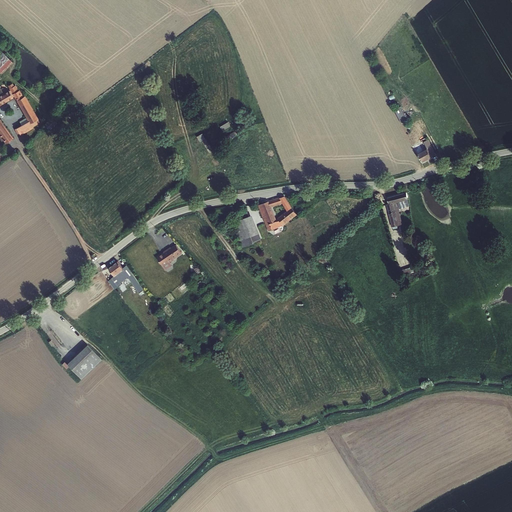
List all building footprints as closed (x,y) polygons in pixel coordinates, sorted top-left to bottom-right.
[(5,56),(0,60),(0,76),(12,64),(5,56)] [(0,105),(15,96),(28,118),(21,123),(23,125),(27,123),(31,130),(34,128),(34,127),(40,123),(37,117),(34,111),(25,96),(23,97),(19,91),(16,93),(13,95),(10,91),(4,94),(1,89),(0,90),(0,105)] [(390,103),(397,117),(403,114),(396,100),(390,103)] [(223,130),(231,127),(230,122),(221,125),(223,130)] [(0,133),(7,142),(12,139),(0,123),(0,133)] [(27,123),(23,125),(17,129),(22,135),(31,130),(27,123)] [(204,133),(197,136),(205,151),(212,148),(204,133)] [(427,140),(423,142),(432,157),(436,155),(427,140)] [(423,142),(413,147),(421,162),(432,157),(423,142)] [(386,198),(387,204),(385,205),(393,229),(397,228),(397,226),(398,225),(395,212),(398,212),(399,211),(396,202),(398,201),(404,200),(406,199),(405,193),(386,198)] [(280,199),(283,203),(289,211),(277,220),(272,207),(279,204),(276,200),(263,204),(265,210),(261,212),(262,215),(267,214),(272,229),(277,227),(280,226),(296,215),(283,198),(280,199)] [(267,230),(272,229),(267,214),(262,215),(261,212),(265,210),(263,204),(257,206),(267,230)] [(248,216),(239,220),(231,223),(239,241),(255,234),(258,233),(251,215),(248,216)] [(255,234),(239,241),(240,244),(258,237),(256,235),(255,234)] [(173,259),(172,258),(176,255),(180,252),(175,244),(170,247),(163,251),(163,252),(157,257),(162,265),(165,269),(171,265),(169,261),(173,259)] [(118,260),(109,266),(114,274),(118,279),(127,272),(123,267),(118,260)] [(412,267),(401,270),(402,276),(408,274),(411,283),(431,276),(427,263),(412,267)] [(142,289),(126,264),(123,267),(127,272),(129,274),(130,276),(140,291),(142,289)] [(143,289),(127,264),(126,264),(142,289),(143,289)] [(118,279),(120,281),(129,274),(127,272),(118,279)] [(111,276),(118,284),(121,282),(120,281),(118,279),(114,274),(111,276)] [(86,345),(67,364),(81,379),(100,360),(86,345)]
